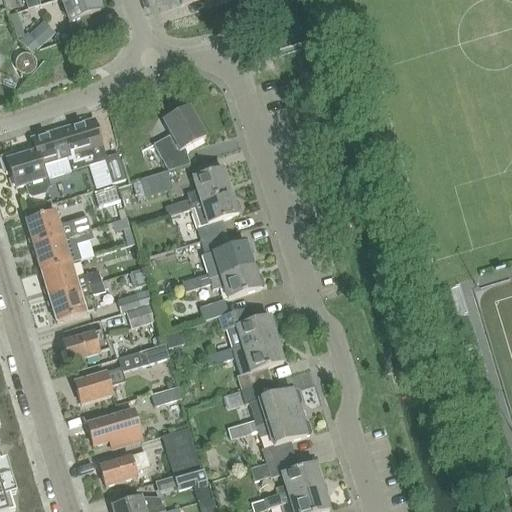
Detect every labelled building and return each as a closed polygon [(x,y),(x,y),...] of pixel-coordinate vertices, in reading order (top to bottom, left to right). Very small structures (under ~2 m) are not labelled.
[(37,0),(23,0),(27,11),(39,7),(37,0)] [(70,25),(98,15),(93,0),(67,0),(62,2),(70,25)] [(17,44),(27,55),(40,41),(29,31),(17,44)] [(25,56),(23,56),(21,57),(20,58),(18,59),(17,60),(16,62),(15,64),(15,66),(15,68),(15,70),(16,72),(17,73),(18,75),(20,76),(22,77),(24,77),(26,78),(28,77),(30,77),(32,75),(33,74),(34,73),(35,71),(36,69),(36,67),(36,65),(35,63),(34,61),(33,59),(31,58),(29,57),(27,56),(25,56)] [(166,173),(189,166),(181,152),(204,140),(188,109),(161,123),(169,138),(152,146),(166,173)] [(15,155),(1,160),(5,174),(10,175),(15,191),(25,188),(28,197),(32,199),(44,195),(47,191),(44,183),(46,182),(41,166),(65,158),(70,174),(105,163),(106,163),(106,162),(94,123),(32,142),(36,154),(18,159),(15,155)] [(106,163),(105,163),(112,187),(125,183),(118,159),(106,162),(106,163)] [(194,193),(185,196),(187,202),(189,201),(190,206),(199,203),(229,194),(222,171),(190,180),(194,193)] [(139,182),(145,199),(171,191),(166,173),(139,182)] [(187,202),(176,205),(178,210),(180,215),(190,212),(200,243),(225,235),(221,222),(236,218),(236,216),(238,215),(240,211),(238,204),(234,202),(232,203),(229,194),(199,203),(190,206),(189,201),(187,202)] [(176,205),(164,209),(165,214),(167,219),(180,215),(178,210),(176,205)] [(55,215),(25,224),(33,250),(90,233),(87,220),(59,229),(55,215)] [(90,233),(33,250),(40,275),(69,266),(70,267),(80,263),(75,248),(93,243),(90,233)] [(225,235),(200,243),(204,259),(203,259),(208,278),(209,281),(252,268),(249,258),(252,257),(253,254),(251,246),(248,245),(245,246),(245,245),(230,249),(225,235)] [(69,266),(40,275),(48,301),(88,289),(84,276),(73,280),(70,267),(69,266)] [(208,278),(196,281),(199,291),(210,287),(212,293),(222,290),(225,302),(259,292),(259,290),(262,290),(263,287),(260,278),(258,277),(255,277),(252,268),(209,281),(208,278)] [(97,272),(84,276),(88,289),(101,285),(97,272)] [(196,281),(182,286),(185,295),(199,291),(196,281)] [(101,285),(88,289),(91,299),(104,295),(101,285)] [(88,289),(48,301),(56,326),(85,318),(91,316),(93,313),(91,305),(87,304),(86,300),(91,299),(88,289)] [(117,303),(120,315),(151,305),(148,293),(117,303)] [(222,303),(199,310),(203,324),(227,316),(222,303)] [(152,306),(125,315),(130,330),(157,321),(152,306)] [(217,320),(221,333),(225,332),(228,344),(230,350),(232,355),(274,342),(272,332),(276,330),(273,320),(268,320),(267,318),(251,323),(247,310),(227,316),(217,320)] [(99,357),(108,354),(102,333),(61,345),(68,367),(99,358),(99,357)] [(221,365),(234,361),(236,366),(244,363),(248,375),(236,378),(240,393),(271,383),(267,370),(282,365),(274,342),(232,355),(230,350),(218,354),(221,365)] [(154,351),(138,356),(142,370),(169,362),(165,348),(154,351)] [(204,358),(207,369),(221,365),(218,354),(204,358)] [(119,370),(73,384),(80,407),(112,397),(109,389),(125,384),(122,375),(120,370),(119,370)] [(254,423),(256,429),(299,416),(295,405),(298,404),(300,401),(297,393),(295,392),(292,393),(291,392),(275,397),(271,383),(240,393),(244,407),(248,406),(253,423),(254,423)] [(175,391),(151,399),(154,410),(179,402),(175,391)] [(132,414),(86,427),(93,450),(109,445),(111,453),(141,444),(132,414)] [(304,424),(301,424),(299,416),(256,429),(254,423),(253,423),(241,427),(244,437),(256,434),(258,440),(270,437),(273,447),(260,451),(265,467),(294,458),(290,443),(306,439),(305,437),(308,437),(309,434),(307,425),(304,424)] [(230,442),(244,437),(241,427),(227,432),(230,442)] [(161,439),(173,479),(201,470),(189,430),(161,439)] [(99,470),(105,490),(136,481),(134,474),(149,469),(145,456),(99,470)] [(283,488),(274,490),(276,497),(277,497),(279,503),(322,490),(314,465),(298,470),(294,458),(265,467),(269,481),(280,478),(283,488)] [(0,511),(12,511),(9,498),(15,496),(10,480),(9,480),(8,479),(10,479),(5,462),(0,464),(0,511)] [(202,473),(174,481),(178,495),(198,490),(198,493),(207,490),(202,473)] [(511,511),(511,476),(486,483),(493,511),(511,511)] [(278,508),(279,511),(328,511),(322,490),(279,503),(277,497),(276,497),(264,501),(267,511),(278,508)] [(110,509),(111,511),(162,511),(159,501),(139,500),(110,509)] [(250,505),(252,510),(252,511),(264,511),(267,511),(264,501),(250,505)]
